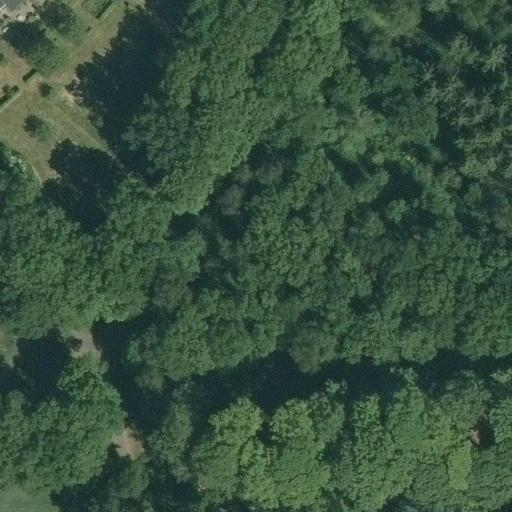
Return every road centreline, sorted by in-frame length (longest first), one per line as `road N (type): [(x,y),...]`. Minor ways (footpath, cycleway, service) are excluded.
road 1 (unclassified): [(87,366),(124,325),(149,226),(248,0)]
road 2 (unclassified): [(87,366),(0,175)]
road 3 (unclassified): [(137,511),(122,439),(87,366)]
